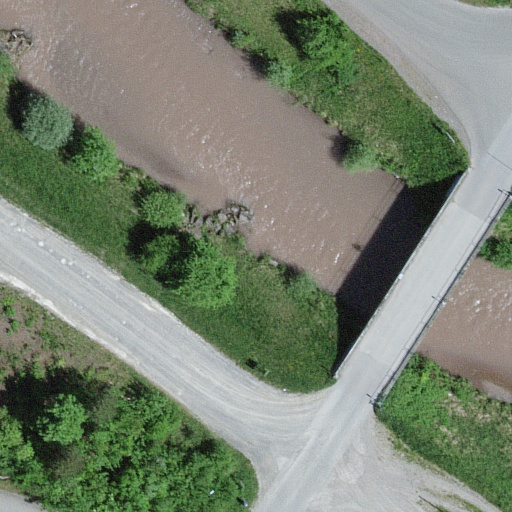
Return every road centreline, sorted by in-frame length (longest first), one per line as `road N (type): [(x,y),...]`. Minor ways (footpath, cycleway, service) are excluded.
road 1 (track): [(443,511),(0,249)]
road 2 (track): [(282,511),(511,173)]
road 3 (track): [(377,0),(511,99)]
